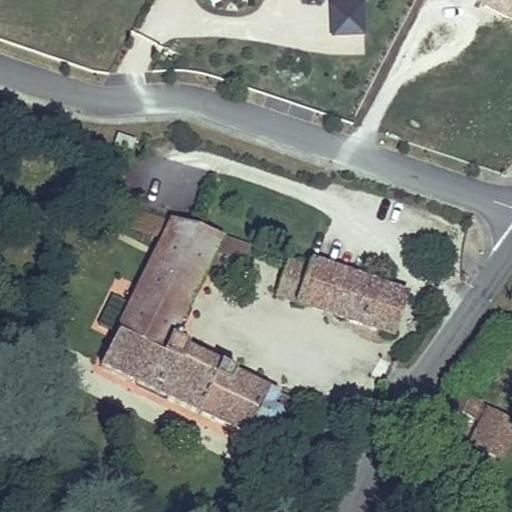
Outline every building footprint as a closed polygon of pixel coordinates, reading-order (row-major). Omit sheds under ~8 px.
[(511,0),(467,0),(468,0),(467,0),(482,0),(480,6),(511,23),(511,0)] [(329,4),(330,39),(365,37),(364,3),(329,4)] [(135,139),(118,132),(114,142),(131,149),(135,139)] [(244,243),(128,198),(119,218),(151,231),(137,262),(186,281),(198,257),(231,268),(244,243)] [(305,266),(279,256),(266,281),(385,326),(401,290),(310,258),(305,266)] [(186,281),(137,262),(129,279),(178,297),(186,281)] [(178,297),(129,279),(92,356),(272,443),(276,435),(265,430),(278,403),(290,407),(295,396),(162,331),(178,297)] [(486,399),(445,382),(439,397),(479,416),(469,437),(499,451),(511,426),(511,416),(484,404),(486,399)]
